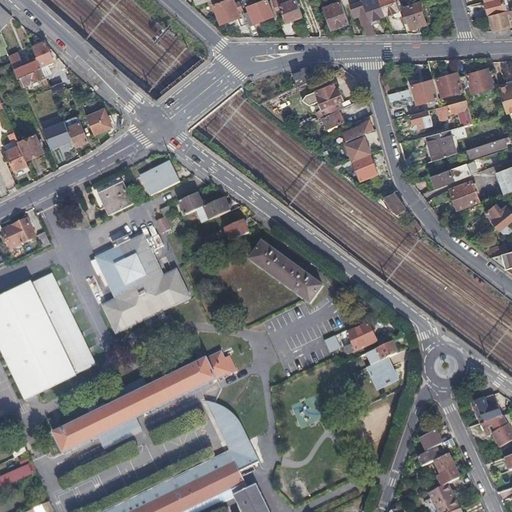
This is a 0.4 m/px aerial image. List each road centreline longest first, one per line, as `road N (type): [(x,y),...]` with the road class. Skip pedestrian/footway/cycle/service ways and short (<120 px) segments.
road 1 (residential): [(435,353),(421,325),(161,123)]
road 2 (residential): [(362,51),(409,192),(438,233),(511,288)]
road 3 (residential): [(161,123),(19,0)]
road 4 (residential): [(0,212),(161,123)]
road 5 (residential): [(382,511),(435,379)]
road 6 (residential): [(441,382),(495,511)]
road 7 (residential): [(239,63),(362,51)]
